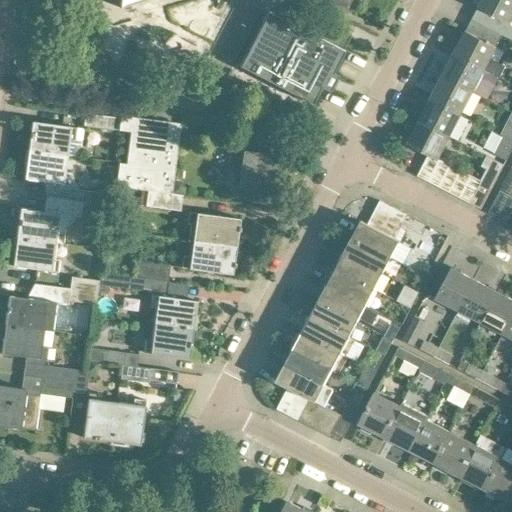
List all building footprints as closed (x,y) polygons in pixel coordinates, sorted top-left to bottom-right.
[(119,0),(80,0),(78,19),(119,8),(119,0)] [(119,0),(119,8),(144,0),(119,0)] [(331,0),(349,9),(353,0),(331,0)] [(511,0),(481,0),(478,7),(480,8),(473,20),(511,39),(511,27),(511,25),(511,24),(511,0)] [(333,73),(344,51),(301,29),(294,25),(268,12),(239,67),(312,104),(312,103),(320,88),(327,91),(329,92),(337,77),(338,76),(333,73)] [(466,31),(454,53),(485,69),(502,77),(507,67),(490,59),(497,47),(503,36),(511,40),(511,39),(473,20),(467,32),(466,31)] [(454,53),(442,76),(473,92),(487,98),(498,76),(485,69),(454,53)] [(442,76),(431,98),(462,114),(473,92),(442,76)] [(431,98),(419,120),(450,136),(462,114),(431,98)] [(118,130),(120,118),(85,114),(83,125),(118,130)] [(171,193),(180,126),(161,124),(160,127),(145,125),(145,122),(120,118),(118,130),(132,132),(128,164),(118,162),(115,186),(147,190),(171,193)] [(438,160),(439,158),(450,136),(419,120),(407,144),(428,155),(438,160)] [(31,121),(27,151),(66,156),(69,139),(75,140),(76,128),(31,121)] [(207,146),(230,149),(225,185),(236,199),(258,202),(260,191),(266,192),(266,190),(274,191),(278,165),(272,164),(273,156),(276,156),(276,155),(255,152),(257,136),(209,130),(207,146)] [(493,156),(506,162),(511,149),(511,142),(503,137),(493,156)] [(49,182),(47,197),(103,204),(105,193),(76,189),(71,172),(64,171),(66,156),(27,151),(24,179),(49,182)] [(417,176),(429,182),(440,159),(439,158),(438,160),(428,155),(417,176)] [(440,159),(429,182),(439,188),(451,165),(440,159)] [(487,169),(481,180),(482,181),(493,187),(504,165),(496,161),(491,171),(487,169)] [(451,165),(439,188),(449,193),(461,170),(451,165)] [(511,198),(511,166),(499,192),(511,198)] [(461,170),(449,193),(460,198),(471,175),(461,170)] [(471,175),(460,198),(470,204),(482,181),(481,180),(471,175)] [(482,181),(470,204),(481,209),(493,187),(482,181)] [(182,195),(171,193),(147,190),(145,205),(180,210),(182,195)] [(511,198),(499,192),(488,213),(511,225),(511,198)] [(20,209),(16,238),(55,243),(63,244),(65,227),(74,219),(74,216),(80,217),(81,215),(81,212),(101,215),(103,204),(47,197),(44,212),(20,209)] [(368,224),(382,232),(394,208),(380,201),(368,224)] [(407,215),(394,208),(382,232),(395,239),(396,238),(395,238),(407,215)] [(192,240),(236,246),(238,231),(239,231),(240,227),(238,226),(239,219),(188,212),(186,224),(194,225),(192,240)] [(395,239),(382,232),(368,224),(361,221),(352,237),(391,258),(400,241),(396,238),(395,239)] [(383,274),(391,258),(352,237),(343,253),(383,274)] [(53,259),(55,243),(16,238),(12,266),(58,272),(59,260),(54,259),(53,259)] [(180,268),(232,275),(233,267),(234,267),(235,263),(233,262),(236,246),(192,240),(190,255),(182,254),(180,268)] [(375,289),(383,274),(343,253),(335,269),(375,289)] [(133,277),(156,280),(167,281),(169,264),(135,260),(133,277)] [(475,280),(451,268),(436,298),(435,298),(459,311),(475,280)] [(366,305),(375,289),(335,269),(327,285),(366,305)] [(154,292),(156,280),(133,277),(101,273),(100,275),(100,280),(98,280),(98,281),(97,284),(154,292)] [(71,277),(69,289),(96,292),(97,284),(98,281),(71,277)] [(459,311),(482,323),(497,292),(475,280),(459,311)] [(389,297),(409,307),(416,293),(397,283),(389,297)] [(34,284),(32,299),(54,302),(67,304),(68,301),(95,305),(96,299),(96,292),(69,289),(34,284)] [(358,321),(366,305),(327,285),(318,301),(358,321)] [(511,299),(497,292),(482,323),(504,334),(511,319),(511,299)] [(155,325),(192,330),(196,301),(152,295),(151,307),(157,308),(155,325)] [(8,296),(4,324),(43,330),(50,331),(52,314),(54,302),(32,299),(8,296)] [(350,337),(358,321),(318,301),(310,317),(350,337)] [(403,340),(414,346),(426,322),(415,316),(403,340)] [(341,353),(350,337),(310,317),(301,333),(341,353)] [(105,326),(105,320),(95,319),(93,330),(99,331),(105,326)] [(43,330),(4,324),(0,353),(25,357),(46,359),(48,347),(41,346),(43,330)] [(145,352),(189,358),(192,330),(155,325),(153,341),(147,340),(145,352)] [(333,369),(341,353),(301,333),(293,349),(333,369)] [(435,357),(439,349),(425,341),(420,349),(435,357)] [(91,347),(89,360),(138,366),(139,354),(91,347)] [(395,355),(421,369),(425,361),(399,347),(395,355)] [(377,372),(385,356),(370,348),(361,364),(377,372)] [(325,385),(333,369),(293,349),(285,365),(325,385)] [(439,349),(435,357),(450,365),(454,357),(439,349)] [(450,374),(425,361),(421,369),(419,372),(444,385),(445,383),(450,374)] [(71,381),(74,381),(76,370),(76,369),(45,365),(25,362),(23,374),(71,381)] [(468,364),(464,372),(480,381),(484,372),(468,364)] [(333,389),(325,385),(285,365),(276,382),(288,388),(300,394),(311,399),(321,404),(324,406),(333,389)] [(176,384),(177,372),(149,368),(148,380),(176,384)] [(76,370),(74,381),(72,397),(70,412),(85,414),(82,438),(111,442),(117,403),(100,400),(101,394),(88,392),(86,392),(89,372),(76,370)] [(503,392),(507,384),(484,372),(480,381),(503,392)] [(74,381),(71,381),(23,374),(21,389),(26,389),(25,394),(38,396),(38,392),(68,396),(72,397),(74,381)] [(445,383),(470,395),(475,387),(450,374),(445,383)] [(511,397),(511,386),(507,384),(503,392),(511,397)] [(26,389),(21,389),(0,386),(0,426),(20,429),(21,428),(35,430),(36,429),(34,429),(38,396),(25,394),(26,389)] [(495,410),(500,400),(475,387),(470,395),(496,408),(495,410)] [(277,409),(289,415),(300,394),(288,388),(277,409)] [(289,415),(300,421),(311,399),(300,394),(289,415)] [(375,394),(360,424),(363,426),(361,429),(370,434),(372,430),(386,437),(401,407),(375,394)] [(117,403),(111,442),(139,445),(146,400),(133,398),(133,405),(117,403)] [(321,404),(311,399),(300,421),(310,426),(321,404)] [(511,406),(500,400),(495,410),(511,418),(511,406)] [(411,450),(426,420),(428,416),(403,403),(401,407),(386,437),(411,450)] [(310,426),(320,432),(331,410),(324,406),(321,404),(310,426)] [(330,437),(341,415),(331,410),(320,432),(330,437)] [(341,442),(343,437),(352,421),(341,415),(330,437),(341,442)] [(411,450),(435,463),(451,433),(426,420),(411,450)] [(435,463),(461,476),(477,446),(451,433),(435,463)] [(477,446),(461,476),(485,489),(501,459),(506,449),(482,436),(477,446)] [(485,489),(510,502),(511,498),(511,464),(501,459),(485,489)] [(307,511),(289,503),(283,511),(307,511)]
